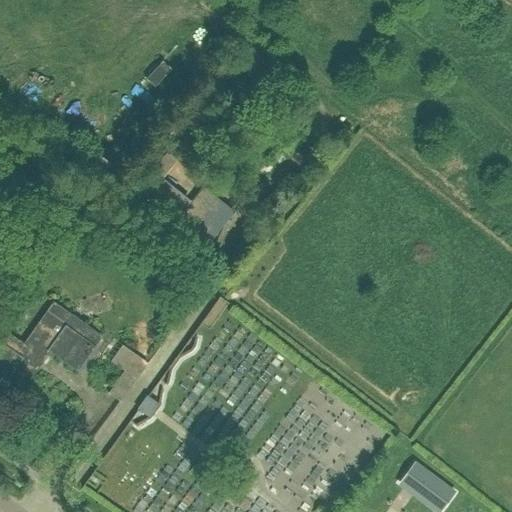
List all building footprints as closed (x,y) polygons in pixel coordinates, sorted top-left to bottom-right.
[(187,197),(175,187),(157,210),(176,226),(190,208),(183,202),(187,197)] [(231,213),(210,195),(181,229),(202,248),(231,213)] [(100,338),(52,304),(22,346),(0,330),(0,381),(4,384),(5,383),(19,393),(48,353),(77,373),(94,348),(93,347),(100,338)] [(197,416),(204,442),(219,438),(215,425),(225,423),(222,409),(211,412),(211,413),(197,416)] [(452,511),(466,495),(428,465),(414,483),(450,511),(452,511)]
